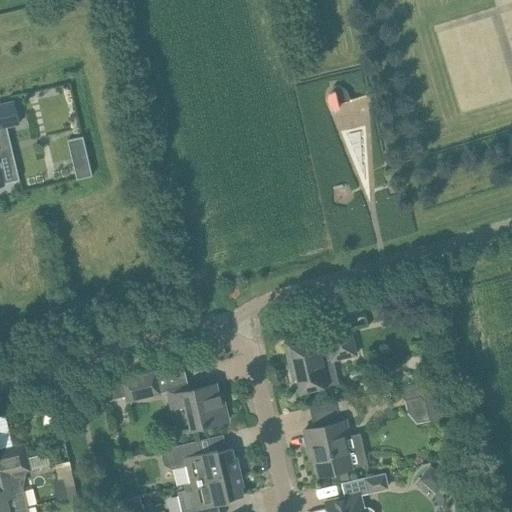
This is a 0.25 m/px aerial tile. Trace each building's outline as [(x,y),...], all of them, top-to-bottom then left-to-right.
[(52,68),(36,72),(40,89),(56,86),(52,68)] [(366,97),(366,96),(350,100),(349,98),(349,97),(349,96),(349,95),(348,94),(347,92),(346,91),(346,90),(345,89),(344,89),(343,88),(342,88),(341,87),(340,87),(339,87),(337,86),(335,86),(334,86),(333,87),(334,91),(332,92),(331,92),(331,93),(330,93),(329,94),(328,96),(328,97),(328,98),(328,99),(328,100),(328,102),(328,103),(329,104),(330,105),(331,106),(332,107),(333,108),(334,108),(335,108),(336,108),(337,108),(339,108),(338,104),(366,97)] [(0,185),(3,185),(0,171),(0,147),(4,146),(0,128),(19,124),(13,102),(0,105),(0,185)] [(82,138),(67,141),(77,179),(91,176),(82,138)] [(402,295),(390,298),(392,307),(404,305),(402,295)] [(387,298),(374,301),(378,313),(389,310),(387,298)] [(295,368),(297,378),(300,393),(328,386),(322,360),(331,358),(332,361),(356,355),(350,328),(325,334),(327,341),(318,343),(317,340),(296,345),(294,340),(284,342),(290,369),(295,368)] [(160,394),(155,372),(122,380),(122,381),(99,386),(103,402),(126,397),(127,401),(160,394)] [(434,379),(401,387),(404,400),(420,397),(425,401),(430,421),(443,418),(434,379)] [(228,420),(224,403),(221,404),(216,384),(189,390),(188,385),(167,390),(172,408),(177,432),(228,420)] [(311,457),(314,457),(318,476),(351,468),(344,437),(349,436),(345,420),(304,430),(308,446),(311,457)] [(184,484),(184,485),(240,472),(237,457),(234,458),(232,448),(218,452),(217,449),(202,453),(199,441),(179,445),(160,449),(164,465),(172,469),(187,466),(191,482),(184,484)] [(0,477),(14,474),(31,470),(24,444),(0,449),(0,477)] [(431,469),(420,481),(436,496),(447,483),(431,469)] [(0,511),(4,511),(26,507),(22,488),(26,472),(14,474),(0,477),(0,511)] [(243,486),(240,472),(184,485),(185,490),(177,492),(181,511),(180,511),(193,511),(193,510),(229,502),(229,499),(243,496),(241,486),(243,486)] [(387,488),(384,473),(364,477),(368,492),(387,488)] [(74,486),(59,490),(61,499),(77,494),(74,486)] [(360,493),(345,496),(325,501),(327,511),(374,511),(373,510),(369,507),(363,507),(360,493)]
